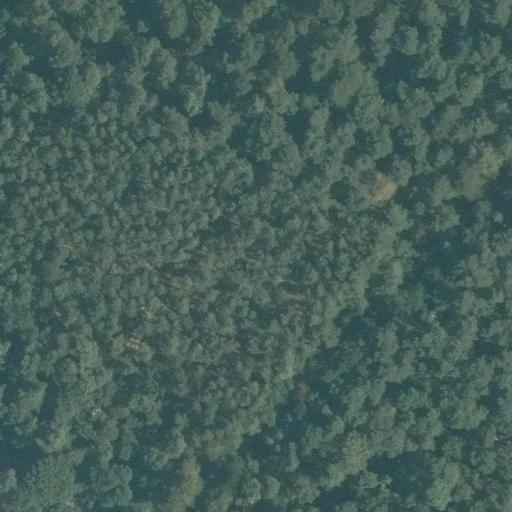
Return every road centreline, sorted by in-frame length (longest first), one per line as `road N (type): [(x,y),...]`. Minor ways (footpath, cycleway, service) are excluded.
road 1 (unknown): [(217,467),(0,318)]
road 2 (unknown): [(217,467),(334,348)]
road 3 (unknown): [(334,348),(429,253)]
